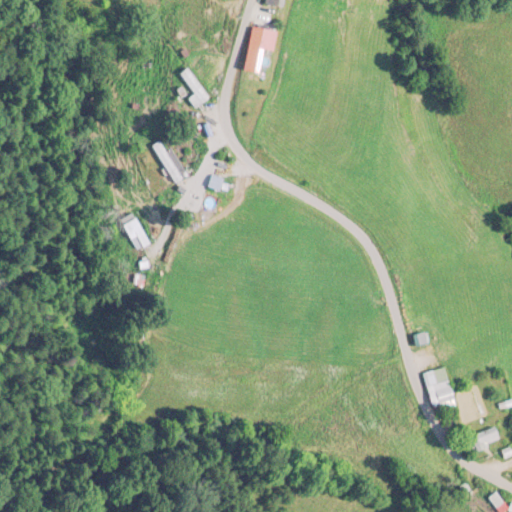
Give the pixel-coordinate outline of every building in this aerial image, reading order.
[(265,30),(249,26),(239,69),(255,73),(265,30)] [(177,72),(192,93),(185,98),(192,108),(206,97),(184,67),(177,72)] [(183,176),(168,149),(164,152),(157,140),(148,145),(171,183),(183,176)] [(451,409),(443,367),(421,372),(428,405),(434,404),(436,413),(451,409)] [(466,436),(472,451),(497,441),(492,426),(466,436)]
